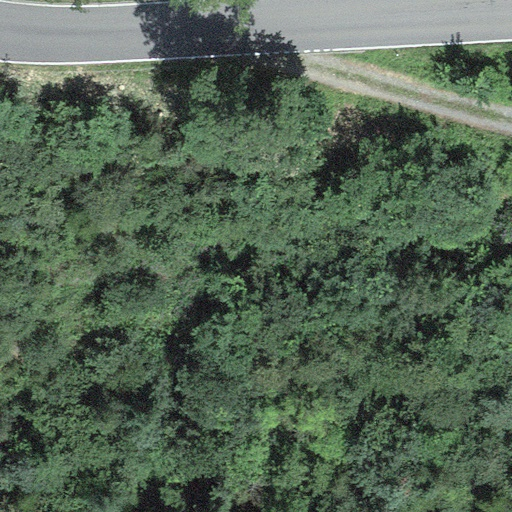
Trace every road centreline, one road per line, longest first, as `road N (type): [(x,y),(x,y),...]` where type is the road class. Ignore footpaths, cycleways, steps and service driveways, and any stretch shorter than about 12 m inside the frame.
road 1 (tertiary): [(511,13),(108,34),(0,23)]
road 2 (track): [(511,132),(382,92),(227,28)]
